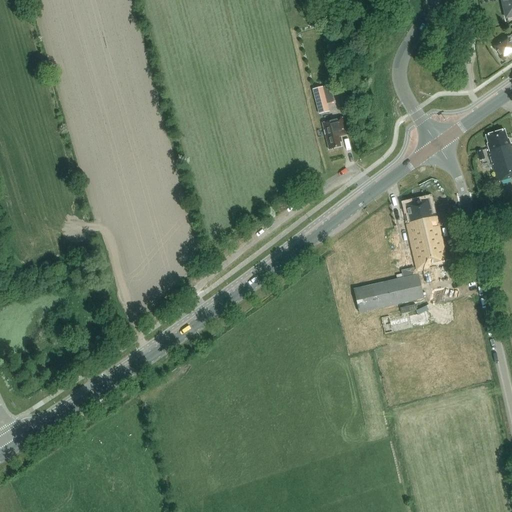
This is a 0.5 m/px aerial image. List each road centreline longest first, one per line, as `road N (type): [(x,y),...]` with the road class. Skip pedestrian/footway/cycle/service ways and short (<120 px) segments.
road 1 (secondary): [(17,445),(437,145)]
road 2 (unclassified): [(511,419),(465,197),(437,145)]
road 3 (tertiary): [(437,145),(399,77),(406,45),(432,0)]
